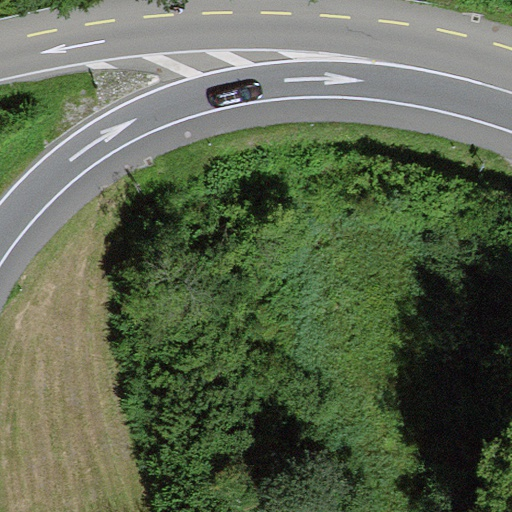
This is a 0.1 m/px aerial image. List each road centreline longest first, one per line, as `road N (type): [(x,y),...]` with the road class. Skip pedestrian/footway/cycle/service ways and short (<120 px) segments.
road 1 (trunk): [(0,233),(61,165),(174,102),(286,79),(424,68)]
road 2 (primary): [(424,68),(241,31),(76,44),(0,62)]
